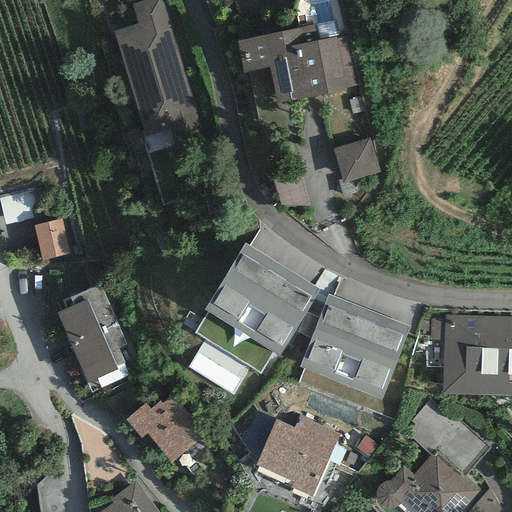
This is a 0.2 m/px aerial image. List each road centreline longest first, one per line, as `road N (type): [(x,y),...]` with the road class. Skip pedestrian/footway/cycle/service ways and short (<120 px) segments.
road 1 (unclassified): [(511,303),(445,302),(369,284),(257,205),(200,0)]
road 2 (unclassified): [(0,281),(67,449),(77,511)]
